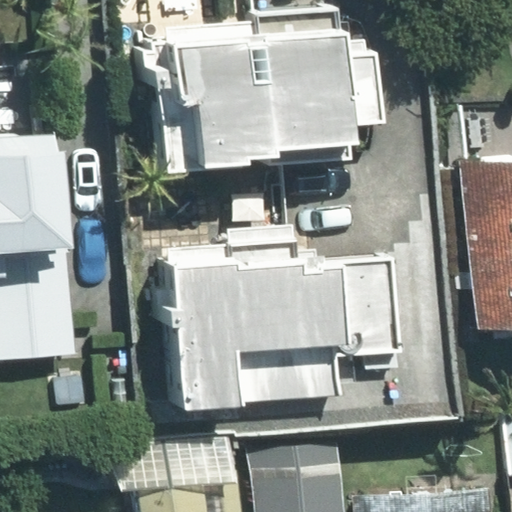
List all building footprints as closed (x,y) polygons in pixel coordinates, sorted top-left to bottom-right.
[(231,56),(130,60),(133,181),(232,177),(231,160),(317,157),(316,129),(370,127),(367,45),(324,46),(323,9),(230,12),(231,56)] [(0,365),(56,363),(44,140),(0,142),(0,365)] [(511,161),(449,163),(452,336),(511,335),(511,161)] [(206,241),(145,242),(147,422),(210,421),(210,408),(315,406),(315,362),(378,361),(376,250),(283,251),(283,234),(206,235),(206,241)] [(511,479),(511,401),(483,403),(488,481),(511,479)] [(229,511),(227,434),(96,439),(98,494),(117,493),(117,511),(229,511)] [(239,472),(238,511),(323,511),(324,474),(239,472)] [(336,502),(336,511),(468,511),(468,496),(336,502)]
